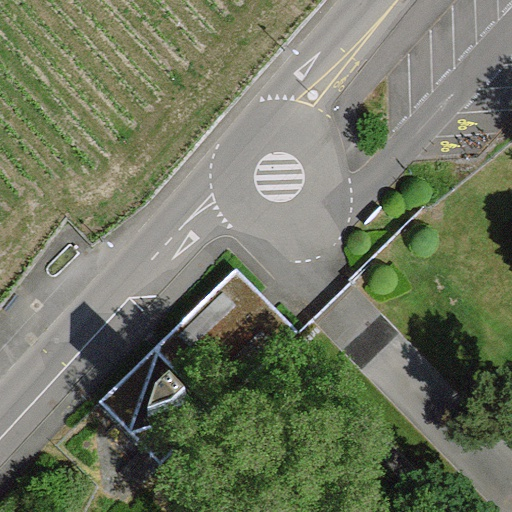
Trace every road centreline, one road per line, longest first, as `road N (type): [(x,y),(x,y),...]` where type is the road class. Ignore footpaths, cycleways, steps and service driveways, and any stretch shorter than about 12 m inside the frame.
road 1 (unclassified): [(278,177),(197,211),(0,421)]
road 2 (residential): [(373,0),(294,99),(278,177)]
